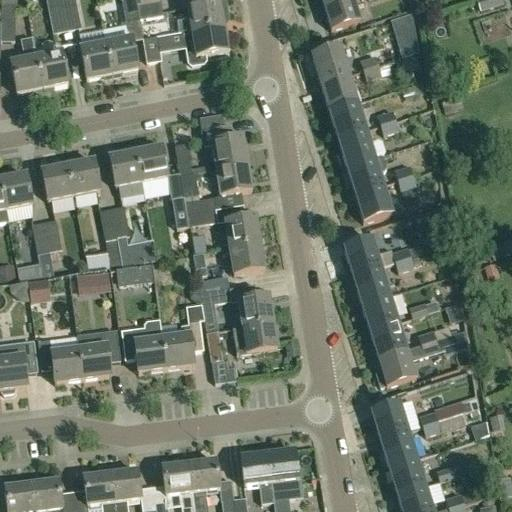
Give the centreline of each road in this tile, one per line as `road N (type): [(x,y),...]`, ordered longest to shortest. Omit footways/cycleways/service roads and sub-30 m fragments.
road 1 (residential): [(326,411),(271,84)]
road 2 (residential): [(0,436),(65,429),(122,438),(326,411)]
road 3 (residential): [(0,140),(271,84)]
